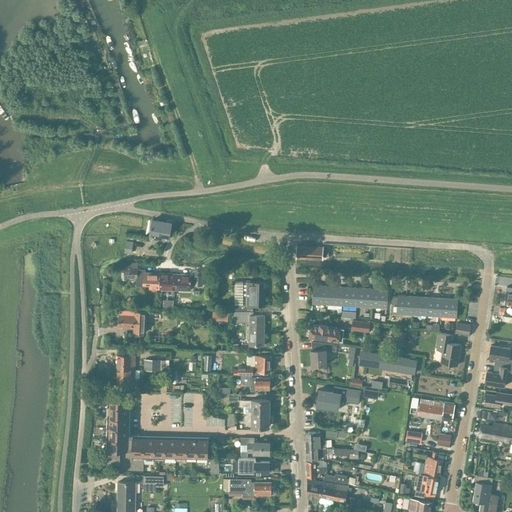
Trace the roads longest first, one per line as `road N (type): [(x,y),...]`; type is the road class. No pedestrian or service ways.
road 1 (residential): [(449,511),(484,257),(462,246),(286,236)]
road 2 (residential): [(73,511),(83,348),(75,233)]
road 3 (unclassified): [(75,233),(58,511)]
road 4 (residential): [(298,431),(286,236)]
road 5 (residential): [(286,236),(116,204)]
road 6 (residential): [(144,428),(298,431)]
